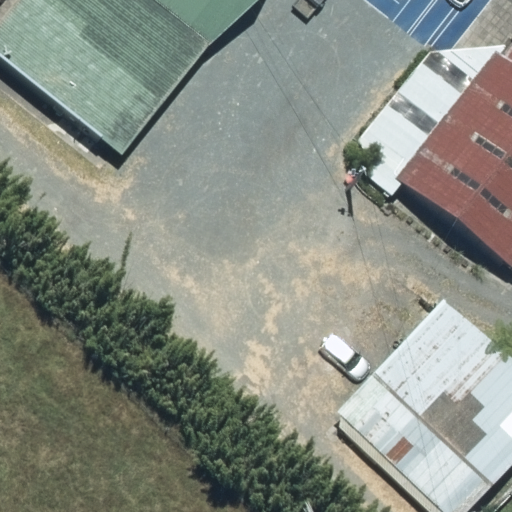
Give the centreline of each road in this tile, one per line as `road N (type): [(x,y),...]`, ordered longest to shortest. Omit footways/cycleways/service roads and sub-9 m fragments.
road 1 (unknown): [(313,511),(137,333)]
road 2 (unknown): [(137,333),(0,188)]
road 3 (unknown): [(137,333),(253,202)]
